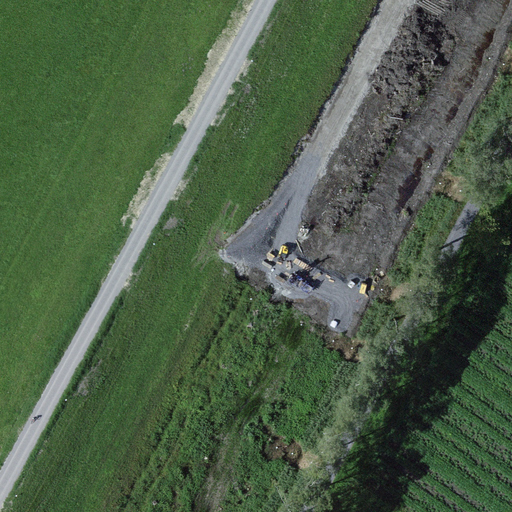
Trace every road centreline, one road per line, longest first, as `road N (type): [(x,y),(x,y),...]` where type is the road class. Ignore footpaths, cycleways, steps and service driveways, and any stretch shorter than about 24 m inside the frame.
road 1 (track): [(0,496),(269,0)]
road 2 (track): [(511,141),(304,511)]
road 3 (track): [(283,237),(399,0)]
